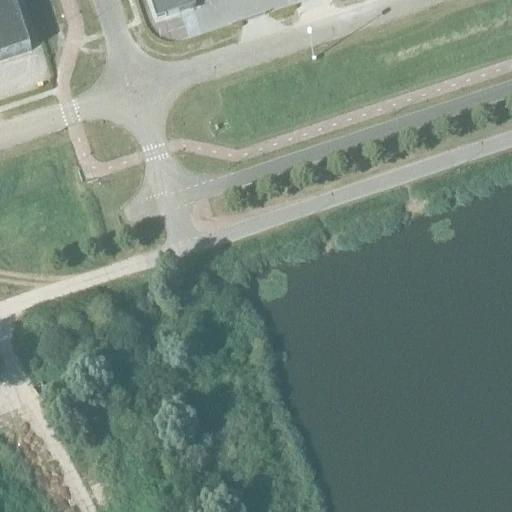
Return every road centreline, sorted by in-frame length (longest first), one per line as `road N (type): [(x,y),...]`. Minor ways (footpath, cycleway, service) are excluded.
road 1 (tertiary): [(511,90),(174,202)]
road 2 (tertiary): [(190,248),(511,141)]
road 3 (unclassified): [(134,92),(413,0)]
road 4 (unclassified): [(0,137),(134,92)]
